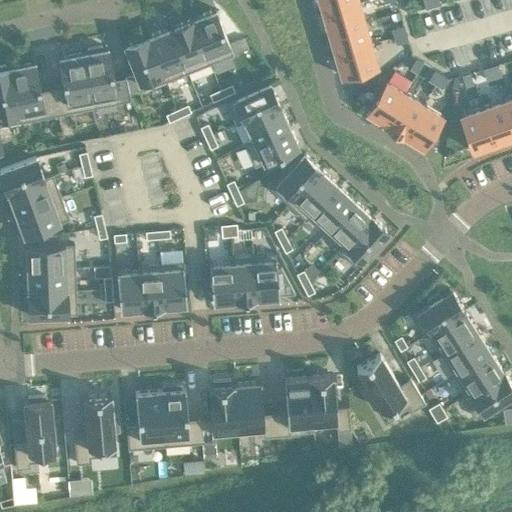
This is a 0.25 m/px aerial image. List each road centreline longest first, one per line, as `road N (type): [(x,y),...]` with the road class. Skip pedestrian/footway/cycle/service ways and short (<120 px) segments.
road 1 (residential): [(0,364),(345,329),(374,313),(467,215),(511,187)]
road 2 (residential): [(0,31),(116,0)]
